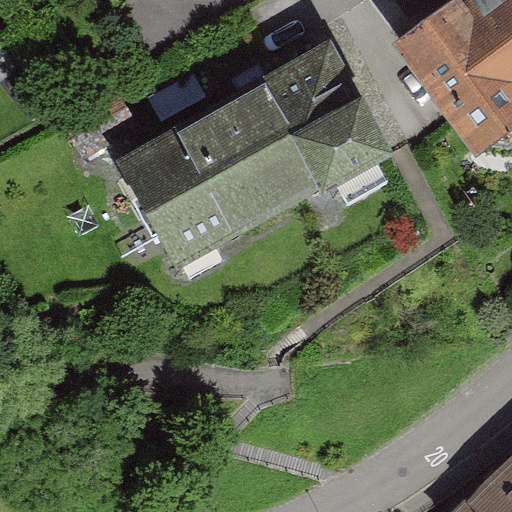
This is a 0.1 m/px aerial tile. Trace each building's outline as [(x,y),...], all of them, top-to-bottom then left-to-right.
[(511,0),(394,0),(409,19),(374,45),(461,161),(511,122),(511,0)] [(330,44),(109,159),(166,268),(387,153),(330,44)] [(115,95),(63,123),(83,159),(134,131),(115,95)] [(511,445),(481,473),(511,505),(511,445)] [(511,511),(511,505),(481,473),(442,511),(511,511)]
